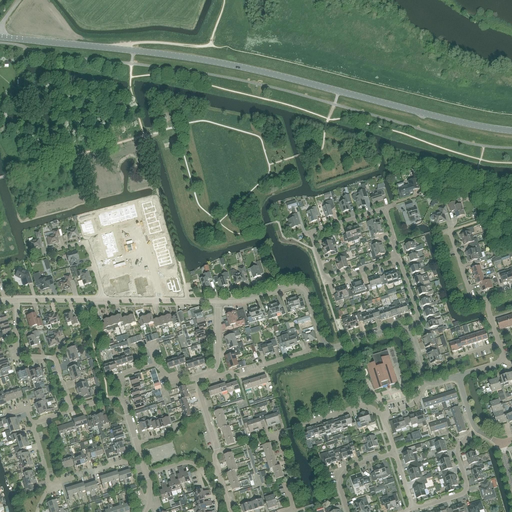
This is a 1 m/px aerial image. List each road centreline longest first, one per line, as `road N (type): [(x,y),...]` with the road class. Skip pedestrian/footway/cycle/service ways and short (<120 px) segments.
road 1 (tertiary): [(0,36),(219,63),(511,131)]
road 2 (residential): [(324,342),(300,285),(218,300)]
road 3 (residential): [(71,410),(54,360),(18,353),(17,299)]
road 4 (residential): [(398,259),(327,280),(310,232)]
road 5 (residential): [(412,507),(463,493),(456,453),(474,429)]
road 6 (residential): [(211,372),(240,375),(324,342)]
